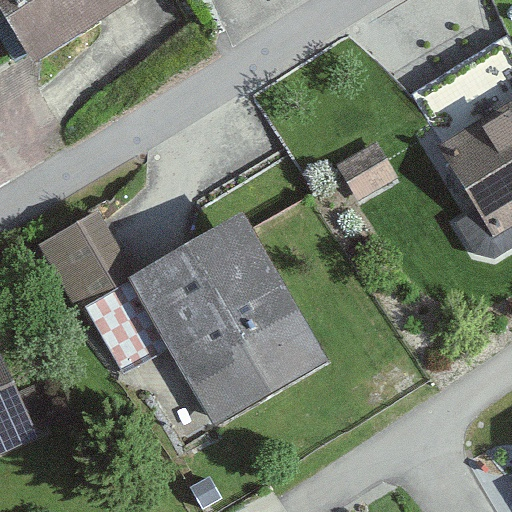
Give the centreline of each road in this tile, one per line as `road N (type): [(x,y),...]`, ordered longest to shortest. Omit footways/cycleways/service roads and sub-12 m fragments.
road 1 (residential): [(0,212),(69,178),(353,0)]
road 2 (residential): [(511,374),(297,511)]
